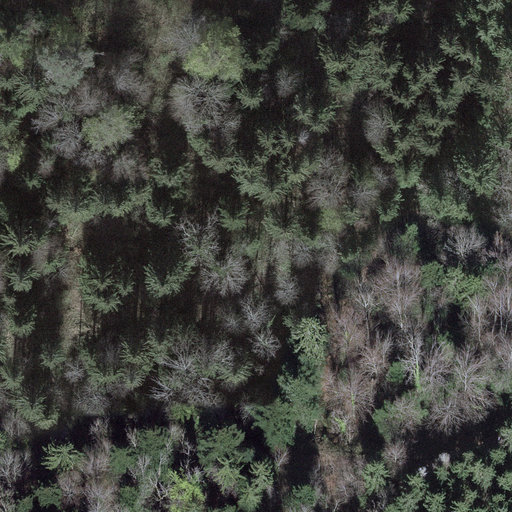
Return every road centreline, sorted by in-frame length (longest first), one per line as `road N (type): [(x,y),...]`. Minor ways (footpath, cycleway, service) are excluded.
road 1 (track): [(63,0),(107,92),(165,140),(413,217),(511,267)]
road 2 (track): [(0,435),(271,463),(446,464)]
